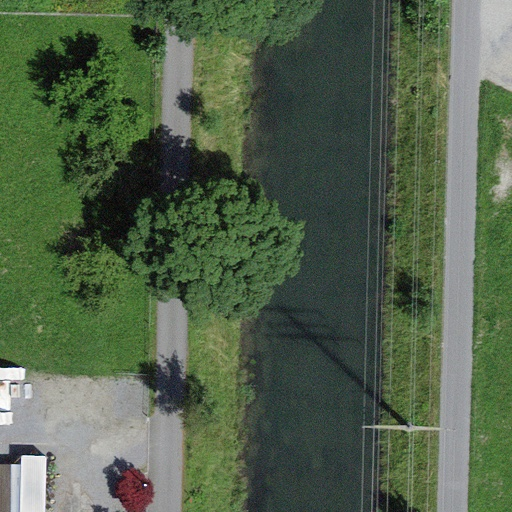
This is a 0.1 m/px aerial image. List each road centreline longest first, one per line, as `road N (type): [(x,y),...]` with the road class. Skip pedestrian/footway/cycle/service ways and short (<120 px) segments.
road 1 (unclassified): [(182,0),(171,511)]
road 2 (residential): [(475,0),(465,511)]
